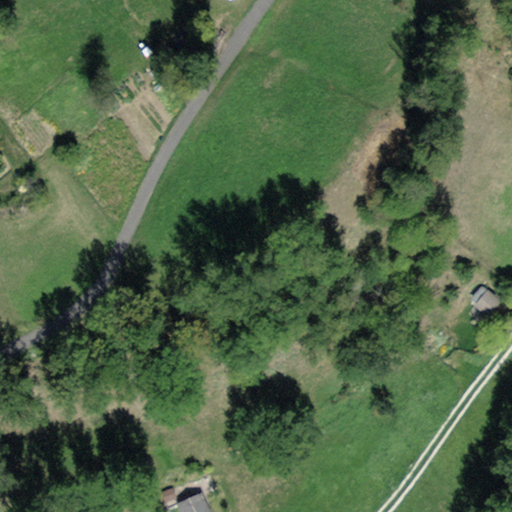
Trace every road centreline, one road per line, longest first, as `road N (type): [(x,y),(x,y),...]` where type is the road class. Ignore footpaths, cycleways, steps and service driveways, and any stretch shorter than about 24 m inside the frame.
road 1 (unclassified): [(268,0),(175,134),(109,275),(90,300),(0,360)]
road 2 (unclassified): [(511,341),(384,511)]
